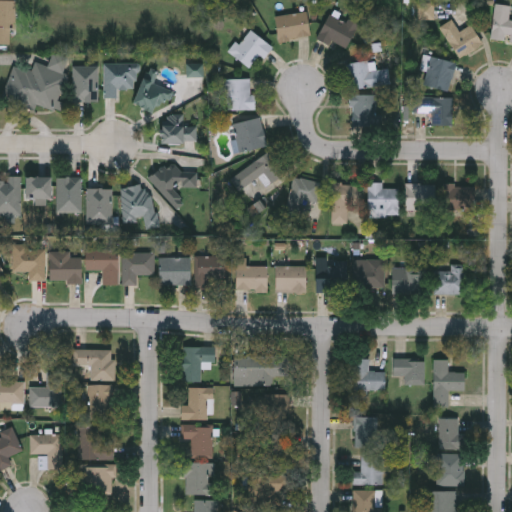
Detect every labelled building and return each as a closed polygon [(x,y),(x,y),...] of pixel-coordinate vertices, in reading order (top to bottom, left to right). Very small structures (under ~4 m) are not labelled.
[(14,0),(14,44),(0,44),(0,0),(14,0)] [(511,41),(490,38),(495,3),(511,6),(510,20),(511,20),(511,41)] [(274,17),(307,12),(310,34),(278,40),(274,17)] [(356,26),(342,52),(316,38),(330,12),(356,26)] [(483,44),(460,59),(439,27),(452,19),(460,31),(470,25),(483,44)] [(230,53),(247,29),(272,46),(263,60),(256,56),(249,67),(230,53)] [(69,56),(55,112),(3,100),(11,67),(31,71),(33,62),(48,66),(51,52),(69,56)] [(448,92),(423,85),(426,72),(421,71),(425,55),(456,63),(448,92)] [(376,69),(388,68),(390,84),(350,89),(347,63),(375,60),(376,69)] [(103,63),(137,63),(137,89),(117,89),(117,97),(103,97),(103,63)] [(98,65),(98,101),(72,101),(72,65),(98,65)] [(134,106),(143,67),(158,70),(154,85),(170,89),(165,113),(134,106)] [(253,109),(225,109),(225,79),(253,79),(253,109)] [(376,94),(376,121),(351,121),(351,94),(376,94)] [(453,96),(453,124),(434,124),(434,112),(419,112),(419,96),(453,96)] [(184,114),(184,125),(196,125),(196,142),(159,142),(159,122),(168,122),(168,114),(184,114)] [(239,152),(233,123),(260,117),(266,146),(239,152)] [(231,179),(270,150),(286,172),(270,184),(263,174),(240,191),(231,179)] [(173,159),(195,183),(181,195),(186,201),(176,210),(149,179),(173,159)] [(20,215),(0,215),(0,177),(20,177),(20,215)] [(23,199),(23,177),(49,177),(49,199),(23,199)] [(81,177),(81,213),(55,213),(55,177),(81,177)] [(316,178),(321,198),(294,204),(290,184),(316,178)] [(118,189),(148,183),(158,227),(145,230),(143,219),(125,223),(118,189)] [(398,189),(398,209),(368,209),(368,183),(383,183),(383,189),(398,189)] [(358,205),(348,205),(348,223),(332,223),(332,184),(358,184),(358,205)] [(434,184),(434,209),(406,209),(406,184),(434,184)] [(442,210),(442,185),(475,185),(475,210),(442,210)] [(112,189),(112,225),(86,225),(86,189),(112,189)] [(44,281),(14,281),(14,248),(44,248),(44,281)] [(117,286),(102,286),(102,271),(85,271),(85,252),(117,252),(117,286)] [(71,253),(71,259),(80,259),(80,283),(49,283),(49,253),(71,253)] [(154,254),(154,277),(135,277),(135,287),(121,287),(121,254),(154,254)] [(195,290),(195,258),(227,258),(227,281),(209,281),(209,290),(195,290)] [(190,259),(190,286),(159,286),(159,259),(190,259)] [(267,268),(267,292),(235,292),(235,261),(246,261),(246,268),(267,268)] [(347,261),(347,293),(315,293),(315,261),(347,261)] [(385,261),(385,291),(353,291),(353,261),(385,261)] [(466,296),(434,296),(434,273),(451,273),(451,266),(466,266),(466,296)] [(305,268),(305,294),(275,294),(275,268),(305,268)] [(392,297),(392,269),(425,269),(425,297),(392,297)] [(213,345),(213,367),(201,367),(201,380),(181,380),(181,345),(213,345)] [(91,367),(72,367),(72,351),(115,351),(115,381),(90,381),(91,367)] [(274,384),(234,384),(234,355),(294,355),(294,374),(274,374),(274,384)] [(385,370),(385,389),(369,389),(369,394),(353,394),(354,357),(369,357),(369,370),(385,370)] [(425,383),(404,383),(404,374),(393,374),(393,357),(425,357),(425,383)] [(434,358),(448,358),(448,370),(465,371),(465,389),(449,389),(449,406),(433,406),(434,358)] [(30,388),(47,388),(47,373),(60,373),(60,408),(30,408),(30,388)] [(24,411),(0,411),(0,382),(24,382),(24,411)] [(88,386),(112,386),(112,419),(88,419),(88,386)] [(181,418),(181,404),(188,404),(188,386),(212,386),(212,418),(181,418)] [(252,424),(252,394),(290,394),(290,424),(252,424)] [(355,446),(355,415),(378,415),(378,431),(386,431),(386,446),(355,446)] [(465,448),(439,448),(439,416),(459,416),(459,431),(465,431),(465,448)] [(191,437),(181,437),(181,423),(212,423),(212,456),(191,456),(191,437)] [(83,460),(83,427),(113,427),(113,460),(83,460)] [(0,435),(13,430),(22,452),(7,458),(11,466),(0,470),(0,435)] [(261,433),(289,433),(289,463),(261,463),(261,433)] [(46,455),(30,456),(29,436),(61,436),(62,470),(46,470),(46,455)] [(354,483),(354,471),(361,471),(361,452),(383,452),(383,483),(354,483)] [(464,484),(437,484),(437,453),(464,453),(464,484)] [(214,493),(183,493),(183,461),(208,461),(209,481),(214,481),(214,493)] [(114,465),(114,496),(77,495),(78,464),(114,465)] [(288,490),(275,490),(275,505),(248,505),(248,474),(288,474),(288,490)] [(375,488),(375,508),(382,508),(382,511),(354,511),(354,488),(375,488)] [(457,490),(457,508),(461,508),(461,511),(424,511),(424,490),(457,490)] [(216,508),(216,511),(194,511),(194,498),(221,498),(221,508),(216,508)]
